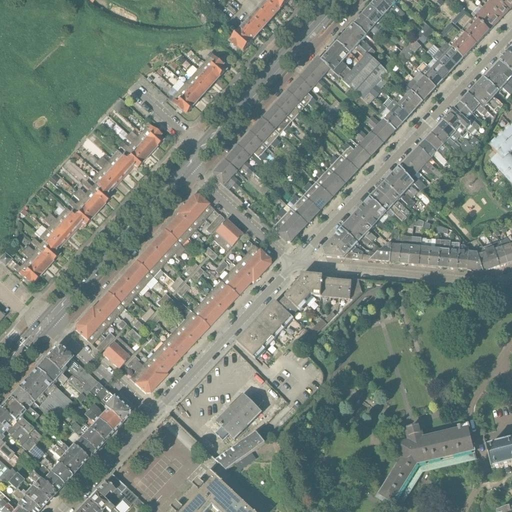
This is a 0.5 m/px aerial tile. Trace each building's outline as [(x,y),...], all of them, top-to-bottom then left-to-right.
[(278,14),(285,6),(278,0),(268,0),(266,3),(278,14)] [(394,20),(398,16),(380,0),(377,0),(371,8),(383,19),(386,22),(388,20),(385,17),(388,14),(394,20)] [(380,0),(398,16),(401,19),(405,15),(395,6),(400,1),(399,0),(380,0)] [(504,18),(511,10),(500,0),(491,0),(489,3),(504,18)] [(511,0),(500,0),(511,10),(511,9),(511,0)] [(271,22),(278,14),(266,3),(259,10),(271,22)] [(497,25),(504,18),(489,3),(483,9),(480,6),(478,8),(481,11),(497,25)] [(363,17),(381,34),(385,30),(379,24),(383,19),(371,8),(363,17)] [(264,29),(271,22),(259,10),(252,18),(264,29)] [(491,32),(497,25),(481,11),(477,16),(474,13),(472,15),(475,18),(491,32)] [(452,23),(455,26),(462,19),(459,16),(452,23)] [(377,38),(381,34),(363,17),(355,26),(367,38),(367,37),(372,42),(374,40),(369,35),(371,33),(377,38)] [(257,37),(264,29),(252,18),(245,26),(257,37)] [(484,39),(491,32),(475,18),(469,24),(484,39)] [(477,46),(484,39),(469,24),(462,31),(477,46)] [(445,30),(448,33),(453,28),(450,25),(445,30)] [(250,45),(257,37),(245,26),(238,34),(250,45)] [(346,35),(367,54),(371,58),(375,53),(363,42),(367,38),(355,26),(346,35)] [(418,35),(421,38),(423,36),(430,29),(427,26),(418,35)] [(423,36),(427,40),(434,32),(430,29),(423,36)] [(439,37),(442,40),(448,33),(445,30),(439,37)] [(470,53),(477,46),(462,31),(455,39),(470,53)] [(243,53),(250,45),(238,34),(231,42),(231,41),(229,43),(239,52),(240,50),(243,53)] [(359,63),(354,58),(355,56),(352,54),(355,51),(363,58),(367,54),(346,35),(338,44),(359,63)] [(410,44),(413,47),(417,43),(421,38),(418,35),(410,44)] [(423,36),(421,38),(417,43),(421,47),(427,40),(423,36)] [(464,60),(470,53),(455,39),(449,46),(464,60)] [(414,54),(415,55),(422,47),(421,47),(417,43),(413,47),(410,50),(414,54)] [(355,67),(359,63),(338,44),(330,53),(351,72),(353,70),(348,66),(351,63),(355,67)] [(405,55),(410,50),(413,47),(410,44),(402,52),(405,55)] [(457,68),(464,60),(449,46),(446,44),(439,51),(457,68)] [(450,75),(457,68),(439,51),(434,46),(428,53),(434,60),(433,60),(450,75)] [(403,57),(407,61),(414,54),(410,50),(405,55),(403,57)] [(397,65),(403,57),(405,55),(402,52),(393,61),(397,65)] [(322,62),(342,81),(351,72),(330,53),(322,62)] [(205,64),(220,78),(227,71),(223,68),(225,66),(211,54),(208,57),(209,58),(205,64)] [(342,81),(350,89),(356,95),(357,95),(363,101),(370,94),(376,87),(383,80),(387,76),(389,74),(379,64),(371,58),(367,54),(363,58),(359,63),(355,67),(353,70),(351,72),(342,81)] [(511,73),(511,57),(509,54),(500,63),(511,73)] [(340,84),(342,81),(322,62),(319,59),(312,66),(324,77),(328,73),(337,82),(337,81),(340,84)] [(444,82),(450,75),(433,60),(427,67),(444,82)] [(397,65),(393,61),(392,61),(386,68),(380,63),(379,64),(389,74),(390,72),(396,66),(397,65)] [(492,72),(511,90),(511,80),(511,79),(511,73),(500,63),(492,72)] [(177,72),(180,68),(179,67),(178,67),(174,64),(171,67),(175,71),(175,70),(177,72)] [(214,85),(220,78),(205,64),(198,71),(214,85)] [(306,72),(326,91),(329,88),(328,87),(325,85),(321,81),(324,77),(312,66),(306,72)] [(393,74),(394,75),(400,70),(396,66),(390,72),(393,74)] [(437,89),(444,82),(427,67),(421,74),(437,89)] [(207,93),(214,85),(198,71),(191,78),(207,93)] [(320,98),(326,91),(306,72),(300,79),(312,90),(316,87),(318,89),(315,93),(320,98)] [(507,101),(511,94),(511,90),(492,72),(484,81),(485,81),(498,93),(498,94),(499,94),(507,101)] [(430,96),(437,89),(421,74),(420,73),(413,81),(430,96)] [(201,100),(207,93),(191,78),(185,85),(201,100)] [(294,86),(315,106),(317,103),(313,98),(309,94),(312,90),(300,79),(294,86)] [(378,87),(383,91),(389,85),(384,80),(378,87)] [(423,103),(430,96),(413,81),(407,88),(423,103)] [(494,98),(494,97),(497,95),(498,94),(498,93),(485,81),(484,81),(483,82),(480,84),(480,85),(494,98)] [(482,107),(485,110),(488,106),(497,115),(503,107),(494,99),(495,98),(494,97),(494,98),(480,85),(480,84),(470,95),(482,107)] [(194,107),(201,100),(185,85),(178,93),(194,107)] [(312,109),(315,106),(294,86),(288,93),(305,109),(308,105),(312,109)] [(381,91),(376,87),(370,94),(374,98),(381,91)] [(417,110),(423,103),(407,88),(400,95),(417,110)] [(187,114),(194,107),(178,93),(173,98),(172,97),(169,100),(183,113),(184,111),(187,114)] [(301,112),(305,109),(288,93),(281,100),(302,119),(305,116),(301,112)] [(363,101),(369,106),(375,99),(374,98),(370,94),(363,101)] [(410,117),(417,110),(400,95),(394,102),(410,117)] [(473,116),(477,112),(482,107),(470,95),(461,104),(473,116)] [(300,122),(302,119),(281,100),(275,106),(292,122),(296,118),(300,122)] [(114,110),(118,113),(126,105),(121,101),(114,110)] [(403,125),(410,117),(394,102),(387,110),(403,125)] [(475,122),(477,120),(473,116),(461,104),(455,111),(475,130),(476,131),(480,128),(475,122)] [(289,126),(292,122),(275,106),(269,113),(290,133),(293,129),(289,126)] [(397,132),(403,125),(387,110),(384,107),(377,115),(380,117),(384,121),(397,132)] [(485,110),(482,107),(477,112),(481,116),(482,115),(484,117),(489,113),(485,110)] [(471,135),(475,130),(455,111),(450,116),(471,135)] [(287,135),(290,133),(269,113),(263,120),(280,136),(283,132),(287,135)] [(469,137),(471,135),(450,116),(444,122),(460,138),(461,137),(462,138),(466,134),(469,137)] [(390,139),(397,132),(384,121),(380,124),(373,117),(370,120),(390,139)] [(277,140),(280,136),(263,120),(257,127),(278,146),(281,143),(277,140)] [(383,146),(390,139),(370,120),(367,123),(375,130),(371,134),(383,146)] [(438,129),(454,144),(460,138),(444,122),(438,129)] [(142,133),(158,147),(164,141),(160,138),(161,136),(148,124),(145,128),(146,129),(142,133)] [(275,149),(278,146),(257,127),(251,134),(268,150),(271,146),(275,149)] [(456,153),(460,150),(454,144),(438,129),(432,135),(444,147),(446,144),(456,153)] [(377,152),(383,146),(371,134),(368,138),(360,130),(357,133),(377,152)] [(150,156),(158,147),(142,133),(137,138),(131,133),(128,136),(150,156)] [(371,159),(377,152),(357,133),(354,136),(362,144),(358,147),(371,159)] [(264,153),(268,150),(251,134),(244,141),(266,160),(268,157),(264,153)] [(511,155),(511,141),(505,134),(498,140),(511,155)] [(425,142),(445,160),(447,159),(445,157),(449,152),(444,147),(432,135),(425,142)] [(144,163),(150,156),(128,136),(125,139),(131,145),(128,148),(144,163)] [(474,138),(468,145),(475,150),(481,145),(481,144),(474,138)] [(497,169),(511,155),(498,140),(490,147),(498,157),(491,163),(497,169)] [(263,163),(266,160),(244,141),(238,147),(251,159),(254,155),(263,163)] [(445,161),(445,160),(425,142),(419,149),(432,160),(435,158),(444,167),(447,163),(445,161)] [(144,163),(128,148),(122,143),(119,147),(125,152),(121,155),(133,167),(137,170),(144,163)] [(365,166),(371,159),(358,147),(355,151),(347,143),(344,146),(365,166)] [(460,150),(467,157),(474,151),(468,145),(466,143),(460,150)] [(358,172),(365,166),(344,146),(341,149),(345,153),(341,156),(358,172)] [(232,154),(253,173),(255,171),(247,163),(251,159),(238,147),(232,154)] [(429,171),(438,180),(442,177),(429,163),(432,160),(419,149),(413,155),(429,171)] [(127,174),(133,167),(121,155),(118,152),(111,160),(127,174)] [(248,179),(253,173),(232,154),(225,162),(238,173),(242,168),(247,174),(245,177),(248,179)] [(434,182),(438,180),(429,171),(413,155),(407,162),(419,173),(422,170),(434,182)] [(497,169),(503,176),(511,168),(511,155),(497,169)] [(352,179),(358,172),(341,156),(338,160),(334,156),(331,159),(352,179)] [(120,181),(127,174),(111,160),(107,164),(102,158),(99,162),(120,181)] [(345,186),(352,179),(331,159),(328,163),(332,166),(329,170),(345,186)] [(114,188),(120,181),(99,162),(96,165),(101,170),(98,174),(114,188)] [(219,169),(240,188),(242,185),(238,181),(234,177),(238,173),(225,162),(219,169)] [(400,169),(415,186),(418,190),(419,190),(421,192),(426,189),(415,177),(419,173),(407,162),(400,169)] [(511,168),(503,176),(511,185),(511,183),(511,168)] [(237,191),(240,188),(219,169),(214,174),(214,179),(224,188),(228,183),(233,187),(237,191)] [(412,188),(415,186),(400,169),(393,177),(409,192),(414,197),(418,194),(415,191),(412,188)] [(339,193),(345,186),(329,170),(325,173),(321,170),(318,173),(339,193)] [(108,195),(114,188),(98,174),(94,171),(89,177),(108,195)] [(333,199),(339,193),(318,173),(315,176),(319,180),(316,183),(333,199)] [(283,184),(287,180),(282,176),(279,179),(283,184)] [(112,198),(108,195),(89,177),(88,178),(92,181),(91,181),(95,185),(92,188),(86,183),(83,186),(104,206),(112,198)] [(385,184),(401,200),(411,209),(415,205),(405,195),(409,192),(393,177),(385,184)] [(327,206),(333,199),(316,183),(313,187),(309,183),(306,186),(327,206)] [(407,220),(412,216),(398,203),(401,200),(385,184),(378,192),(407,220)] [(98,213),(104,206),(83,186),(76,193),(98,213)] [(264,197),(270,191),(264,186),(259,192),(264,197)] [(320,213),(327,206),(306,186),(303,189),(307,193),(304,197),(320,213)] [(406,221),(407,220),(378,192),(371,200),(387,215),(390,218),(394,214),(402,223),(405,220),(406,221)] [(91,221),(98,213),(76,193),(73,197),(79,202),(76,206),(91,221)] [(314,219),(320,213),(304,197),(300,200),(295,195),(292,198),(293,200),(314,219)] [(186,205),(205,222),(214,211),(198,197),(193,197),(186,205)] [(85,227),(91,221),(76,206),(70,200),(67,204),(73,209),(70,213),(81,224),(85,227)] [(308,226),(314,219),(293,200),(290,203),(294,207),(291,210),(308,226)] [(380,222),(387,215),(371,200),(364,207),(380,222)] [(196,232),(205,222),(186,205),(177,216),(178,217),(196,232)] [(387,228),(380,222),(364,207),(357,215),(373,230),(376,227),(382,233),(387,228)] [(75,231),(81,224),(70,213),(66,209),(59,217),(75,231)] [(302,233),(308,226),(291,210),(287,214),(282,209),(279,212),(302,233)] [(295,239),(302,233),(279,212),(276,215),(282,220),(278,223),(295,239)] [(69,238),(75,231),(59,217),(56,220),(50,215),(47,218),(69,238)] [(372,243),(373,244),(377,240),(371,234),(370,235),(369,234),(373,230),(357,215),(349,223),(372,243)] [(210,226),(215,230),(224,220),(219,216),(210,226)] [(419,218),(416,221),(424,223),(427,224),(429,220),(421,216),(419,218)] [(188,240),(196,232),(178,217),(171,224),(188,240)] [(62,245),(69,238),(47,218),(44,222),(50,227),(46,231),(62,245)] [(295,239),(278,223),(273,218),(270,221),(275,227),(272,231),(286,244),(291,244),(295,239)] [(424,223),(416,221),(414,222),(414,228),(423,229),(424,223)] [(211,239),(219,246),(234,229),(226,222),(211,239)] [(368,246),(372,243),(349,223),(342,230),(358,245),(362,241),(368,246)] [(181,247),(188,240),(171,224),(164,232),(181,247)] [(206,231),(210,235),(215,230),(210,226),(206,231)] [(234,229),(219,246),(227,253),(242,236),(234,229)] [(356,256),(362,256),(363,253),(355,249),(358,245),(342,230),(335,238),(350,253),(356,256)] [(56,252),(62,245),(46,231),(39,239),(43,242),(56,252)] [(390,264),(399,265),(402,242),(398,241),(399,231),(395,231),(393,233),(392,242),(390,264)] [(174,255),(181,247),(164,232),(157,240),(174,255)] [(399,265),(409,266),(412,238),(403,237),(402,242),(399,265)] [(335,238),(323,251),(325,258),(370,262),(378,254),(372,253),(370,252),(367,257),(362,256),(356,256),(350,253),(335,238)] [(419,267),(422,240),(418,239),(418,240),(416,240),(416,239),(412,238),(409,266),(419,267)] [(508,265),(511,263),(511,247),(511,243),(507,239),(500,243),(503,246),(508,265)] [(60,256),(56,252),(43,242),(40,245),(34,240),(31,244),(37,249),(53,263),(60,256)] [(167,263),(174,255),(157,240),(150,248),(167,263)] [(194,245),(199,249),(203,244),(198,240),(194,245)] [(419,267),(429,268),(431,241),(427,241),(422,240),(419,267)] [(370,262),(390,264),(392,242),(389,242),(387,241),(385,242),(388,245),(385,247),(381,251),(378,254),(370,262)] [(429,268),(439,269),(441,242),(431,241),(429,268)] [(439,269),(448,270),(450,244),(451,242),(441,242),(439,269)] [(458,271),(468,272),(469,253),(464,245),(463,244),(460,243),(460,245),(458,271)] [(468,272),(483,273),(477,254),(474,254),(466,243),(464,245),(469,253),(468,272)] [(500,268),(508,265),(503,246),(500,243),(492,246),(494,249),(500,268)] [(458,271),(460,245),(450,244),(448,270),(458,271)] [(494,249),(492,246),(484,249),(486,251),(492,270),(500,268),(494,249)] [(46,270),(53,263),(37,249),(34,253),(28,247),(25,251),(46,270)] [(245,257),(263,274),(270,266),(270,261),(254,247),(245,257)] [(483,273),(492,270),(486,251),(484,249),(482,247),(480,248),(481,252),(477,254),(483,273)] [(160,271),(167,263),(150,248),(143,256),(160,271)] [(204,253),(208,257),(213,253),(208,249),(204,253)] [(40,277),(46,270),(25,251),(22,254),(28,259),(24,263),(40,277)] [(214,262),(218,258),(213,253),(208,257),(214,262)] [(0,260),(0,262),(5,267),(8,264),(11,261),(5,255),(0,260)] [(201,264),(205,260),(201,255),(196,260),(201,264)] [(153,279),(160,271),(143,256),(136,263),(153,279)] [(253,284),(263,274),(245,257),(236,267),(252,283),(253,284)] [(219,267),(224,271),(228,266),(224,262),(219,267)] [(33,285),(40,277),(24,263),(20,268),(16,265),(13,269),(28,283),(30,282),(33,285)] [(146,287),(153,279),(136,263),(129,271),(146,287)] [(189,268),(193,272),(198,267),(193,263),(189,268)] [(220,276),(224,271),(219,267),(215,272),(220,276)] [(245,290),(252,283),(236,267),(228,275),(245,290)] [(189,277),(193,272),(189,268),(185,273),(189,277)] [(195,274),(200,278),(204,273),(200,269),(195,274)] [(139,295),(146,287),(129,271),(122,279),(139,295)] [(196,283),(200,278),(195,274),(191,279),(196,283)] [(238,298),(245,290),(228,275),(221,283),(238,298)] [(321,298),(322,280),(323,278),(301,276),(301,281),(297,284),(298,285),(311,297),(321,298)] [(132,302),(139,295),(122,279),(115,287),(132,302)] [(174,284),(179,288),(183,283),(179,279),(174,284)] [(331,299),(332,281),(327,280),(327,281),(322,280),(321,298),(331,299)] [(331,299),(340,300),(342,281),(336,281),(336,282),(332,281),(331,299)] [(342,281),(340,300),(350,301),(352,283),(347,283),(347,282),(342,281)] [(230,306),(238,298),(221,283),(214,290),(230,306)] [(175,292),(179,288),(174,284),(170,288),(175,292)] [(181,290),(185,294),(190,289),(185,285),(181,290)] [(305,304),(311,297),(298,285),(292,292),(305,304)] [(124,310),(132,302),(115,287),(107,295),(124,310)] [(181,298),(185,294),(181,290),(177,294),(181,298)] [(223,314),(230,306),(214,290),(207,298),(223,314)] [(298,311),(305,304),(292,292),(285,299),(298,311)] [(117,318),(124,310),(107,295),(100,303),(117,318)] [(216,321),(223,314),(207,298),(199,306),(216,321)] [(291,318),(298,311),(285,299),(279,306),(291,318)] [(110,326),(117,318),(100,303),(94,310),(110,326)] [(272,339),(282,328),(291,318),(279,306),(275,303),(255,323),(272,339)] [(209,329),(216,321),(199,306),(192,314),(209,329)] [(101,336),(110,326),(94,310),(92,309),(83,319),(101,336)] [(146,314),(150,319),(154,314),(150,310),(146,314)] [(146,323),(150,319),(146,314),(141,319),(146,323)] [(201,337),(209,329),(192,314),(185,321),(201,337)] [(152,321),(157,325),(161,320),(157,316),(152,321)] [(92,346),(101,336),(83,319),(76,327),(76,332),(92,346)] [(316,326),(318,329),(324,322),(322,320),(316,326)] [(152,329),(157,325),(152,321),(148,325),(152,329)] [(194,345),(201,337),(185,321),(178,329),(194,345)] [(117,327),(122,331),(126,326),(122,322),(117,327)] [(138,332),(142,327),(138,322),(133,327),(138,332)] [(324,322),(318,329),(320,331),(327,325),(324,322)] [(253,359),(262,349),(272,339),(255,323),(236,344),(246,352),(253,359)] [(318,329),(316,326),(311,331),(316,336),(320,331),(318,329)] [(187,352),(194,345),(178,329),(170,337),(187,352)] [(128,335),(133,339),(137,335),(132,331),(128,335)] [(105,340),(109,343),(114,338),(110,335),(105,340)] [(138,344),(142,339),(137,335),(133,339),(138,344)] [(180,360),(187,352),(170,337),(163,345),(180,360)] [(103,356),(111,363),(126,346),(118,339),(103,356)] [(96,350),(100,354),(109,343),(105,340),(96,350)] [(147,345),(152,349),(156,344),(151,340),(147,345)] [(147,353),(152,349),(147,345),(143,349),(147,353)] [(173,368),(180,360),(163,345),(156,352),(173,368)] [(126,346),(111,363),(119,371),(134,354),(126,346)] [(82,395),(85,398),(97,384),(60,350),(55,350),(44,362),(66,381),(81,394),(82,395)] [(166,375),(173,368),(156,352),(149,360),(166,375)] [(131,362),(135,366),(139,362),(135,358),(131,362)] [(167,376),(166,375),(149,360),(139,370),(157,387),(167,376)] [(62,386),(66,381),(44,362),(36,371),(52,386),(56,381),(62,386)] [(131,371),(135,366),(131,362),(126,367),(131,371)] [(150,395),(157,387),(139,370),(130,381),(145,395),(150,395)] [(55,424),(65,414),(73,405),(52,386),(36,371),(27,381),(18,391),(37,408),(55,424)] [(104,408),(106,411),(122,425),(129,417),(129,412),(98,384),(89,394),(105,408),(104,408)] [(33,413),(37,408),(18,391),(9,401),(25,415),(34,423),(39,418),(33,413)] [(235,442),(236,441),(240,437),(263,414),(258,409),(264,403),(255,394),(248,401),(244,396),(217,423),(222,428),(216,435),(224,443),(229,436),(235,442)] [(86,399),(82,395),(77,400),(81,404),(86,399)] [(0,410),(0,411),(30,438),(36,444),(42,438),(34,430),(33,431),(21,419),(25,415),(9,401),(0,410)] [(113,435),(122,425),(106,411),(102,416),(100,414),(101,413),(94,406),(89,412),(113,435)] [(21,448),(30,438),(0,411),(0,428),(10,437),(21,448)] [(104,444),(113,435),(89,412),(84,417),(90,422),(86,427),(104,444)] [(46,433),(52,427),(47,422),(41,428),(46,433)] [(95,453),(104,444),(86,427),(85,425),(81,429),(75,424),(70,429),(74,433),(95,453)] [(401,510),(423,474),(477,461),(475,453),(476,453),(475,450),(474,451),(469,430),(470,430),(469,425),(458,427),(458,430),(424,438),(422,430),(420,431),(420,427),(407,430),(408,434),(406,434),(408,442),(397,445),(401,460),(376,500),(384,505),(386,502),(393,506),(394,505),(401,510)] [(0,443),(8,450),(9,449),(4,444),(10,437),(0,428),(0,443)] [(95,453),(74,433),(72,435),(70,437),(66,441),(73,447),(72,448),(87,462),(95,453)] [(219,465),(227,472),(235,466),(252,454),(265,444),(256,433),(216,462),(217,463),(219,465)] [(511,511),(511,442),(487,448),(492,471),(511,466),(511,509),(511,510),(511,511),(505,511),(511,511)] [(14,456),(8,450),(0,443),(0,453),(9,462),(14,456)] [(79,471),(87,462),(72,448),(69,451),(59,443),(55,448),(79,471)] [(63,488),(71,479),(56,465),(35,445),(27,454),(32,460),(38,454),(45,460),(39,466),(42,469),(63,488)] [(71,479),(79,471),(55,448),(50,453),(60,461),(56,465),(71,479)] [(4,480),(10,472),(0,463),(0,480),(2,482),(4,480)] [(55,496),(63,488),(42,469),(38,473),(45,480),(42,482),(55,496)] [(10,472),(4,480),(7,483),(15,491),(16,491),(25,481),(17,475),(16,475),(11,471),(10,472)] [(218,479),(218,478),(217,477),(217,478),(212,473),(211,472),(210,473),(211,473),(201,484),(200,482),(194,489),(195,490),(180,506),(178,505),(172,511),(252,511),(223,485),(224,484),(223,483),(218,479)] [(48,504),(55,496),(42,482),(33,474),(28,479),(35,486),(32,489),(48,504)] [(96,494),(115,511),(123,503),(129,509),(130,508),(134,504),(137,507),(141,503),(112,476),(96,494)] [(38,511),(40,511),(48,504),(32,489),(26,495),(22,493),(21,494),(38,511)] [(20,511),(38,511),(21,494),(17,491),(12,496),(18,502),(20,501),(21,502),(16,508),(17,509),(20,511)] [(115,511),(96,494),(88,502),(99,511),(115,511)] [(0,506),(6,511),(20,511),(17,509),(14,511),(13,511),(13,510),(2,501),(0,502),(0,506)] [(99,511),(88,502),(78,511),(99,511)]
